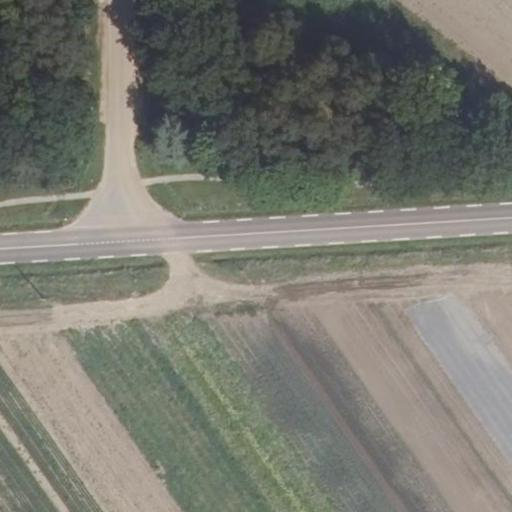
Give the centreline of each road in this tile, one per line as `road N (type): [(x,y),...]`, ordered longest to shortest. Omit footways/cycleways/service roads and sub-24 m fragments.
road 1 (tertiary): [(120,242),(511,219)]
road 2 (unclassified): [(118,0),(120,242)]
road 3 (tertiary): [(0,249),(120,242)]
